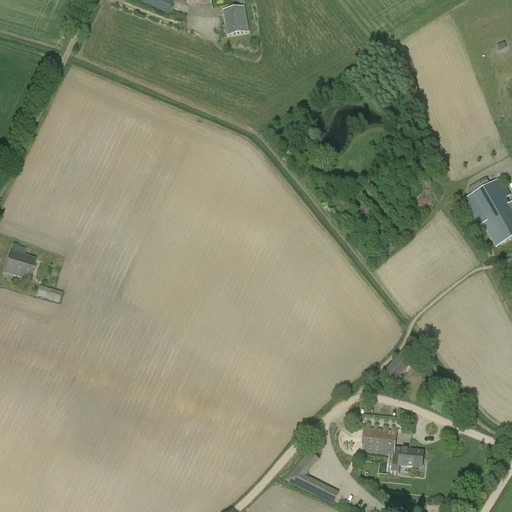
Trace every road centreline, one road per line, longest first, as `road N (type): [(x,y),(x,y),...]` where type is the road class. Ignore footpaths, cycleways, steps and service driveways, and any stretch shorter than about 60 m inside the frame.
road 1 (track): [(231,511),(350,400),(384,399),(511,450)]
road 2 (unclassified): [(0,197),(95,0)]
